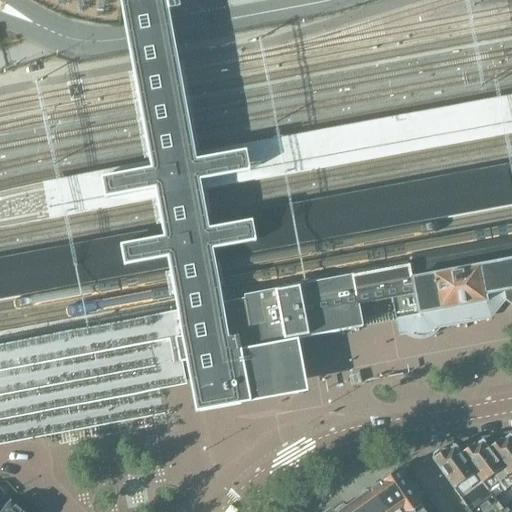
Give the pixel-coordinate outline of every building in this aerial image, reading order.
[(173,315),(194,411),(302,391),(292,340),(230,352),(219,308),(211,252),(255,243),(251,223),(207,231),(198,183),(248,174),(245,154),(194,163),(168,28),(165,16),(162,0),(116,0),(124,36),(150,171),(102,179),(105,199),(152,190),(161,240),(121,247),(125,268),(166,261),(173,315)] [(391,143),(389,131),(374,133),(376,146),(391,143)] [(401,326),(402,328),(404,331),(406,333),(409,334),(412,336),(414,337),(418,338),(421,338),(423,337),(426,337),(429,336),(431,334),(432,334),(435,332),(436,330),(438,329),(439,327),(490,318),(502,303),(506,302),(511,305),(511,250),(390,273),(392,282),(398,317),(399,320),(400,323),(401,326)] [(0,285),(28,280),(26,268),(0,272),(0,285)] [(172,314),(181,362),(310,337),(334,333),(361,328),(362,328),(361,324),(358,306),(354,287),(352,277),(245,299),(245,301),(225,305),(226,310),(211,312),(213,325),(192,329),(188,311),(172,314)] [(392,282),(360,288),(360,289),(358,290),(366,331),(400,324),(399,320),(398,317),(392,282)] [(167,365),(181,362),(172,314),(0,346),(0,420),(160,391),(155,367),(167,365)] [(361,384),(359,375),(348,377),(350,386),(361,384)] [(511,436),(482,442),(511,482),(511,436)] [(459,452),(494,499),(511,485),(511,482),(482,442),(475,447),(474,447),(473,445),(469,445),(459,452)] [(433,460),(469,511),(488,511),(492,510),(490,507),(496,502),(494,499),(459,452),(455,447),(448,453),(446,450),(445,450),(441,450),(433,455),(433,456),(433,460)] [(370,491),(385,511),(423,511),(396,473),(395,474),(390,473),(383,478),(382,483),(370,491)] [(0,511),(1,511),(10,502),(11,501),(0,488),(0,511)] [(384,511),(373,496),(370,492),(369,492),(365,491),(358,496),(357,501),(348,507),(343,506),(337,511),(336,511),(384,511)] [(1,511),(22,511),(10,502),(1,511)] [(508,511),(505,509),(503,511),(496,502),(490,507),(492,510),(488,511),(508,511)]
